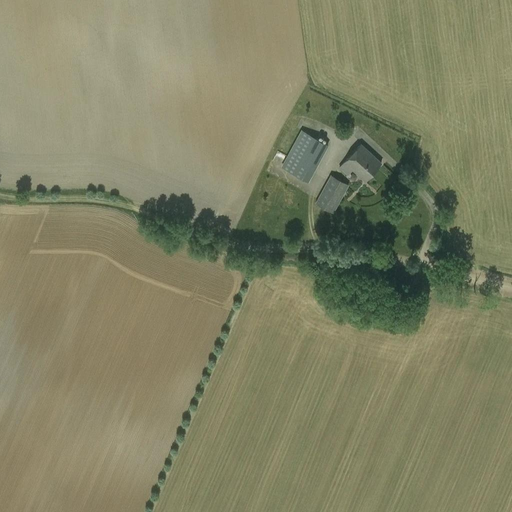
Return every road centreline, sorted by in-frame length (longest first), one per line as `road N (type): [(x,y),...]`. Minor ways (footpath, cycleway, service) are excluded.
road 1 (track): [(0,197),(94,199),(227,246),(319,248)]
road 2 (unclassified): [(511,288),(319,248)]
